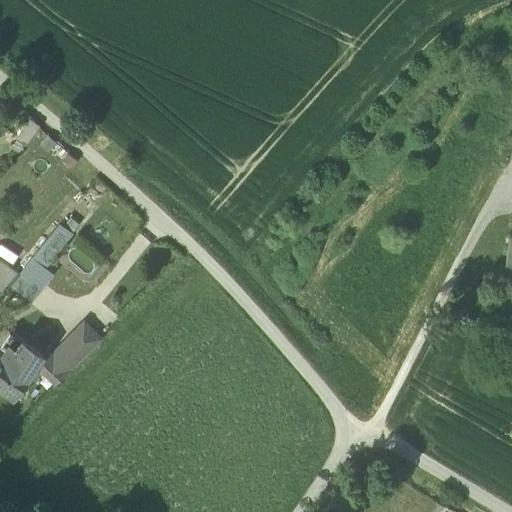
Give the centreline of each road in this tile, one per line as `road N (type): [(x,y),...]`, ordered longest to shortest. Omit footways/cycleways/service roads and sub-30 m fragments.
road 1 (unclassified): [(0,73),(161,217),(366,432)]
road 2 (track): [(366,432),(503,511)]
